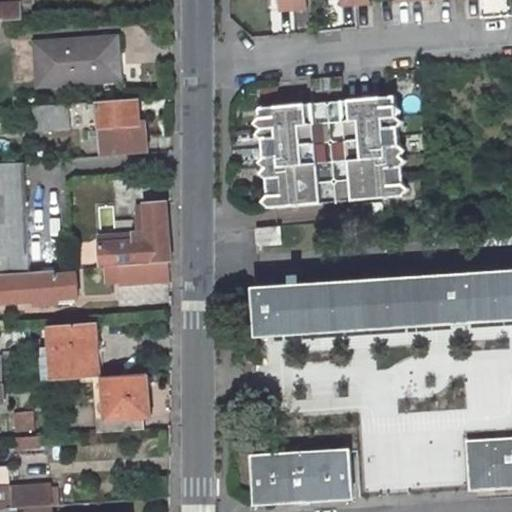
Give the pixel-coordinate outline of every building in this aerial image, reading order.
[(4,0),(5,5),(0,5),(0,21),(6,21),(33,19),(33,14),(32,0),(4,0)] [(279,0),(280,10),(294,9),(293,0),(279,0)] [(307,0),(293,0),(294,9),(308,8),(307,0)] [(296,27),(293,9),(277,12),(281,30),(296,27)] [(0,39),(8,39),(6,21),(0,21),(0,39)] [(121,80),(118,37),(36,43),(39,86),(121,80)] [(343,76),(331,77),(332,89),(343,89),(343,76)] [(322,78),(310,79),(312,91),(323,90),(322,78)] [(262,89),(263,106),(278,105),(277,88),(262,89)] [(398,106),(397,96),(392,96),(343,101),(353,201),(404,197),(410,189),(405,184),(403,166),(407,161),(402,156),(407,150),(401,145),(399,127),(405,122),(399,117),(404,111),(398,106)] [(139,99),(99,102),(103,157),(142,154),(140,123),(139,99)] [(322,203),(353,201),(343,101),(333,102),(329,105),(326,103),(314,104),(322,203)] [(71,128),(69,104),(35,107),(37,130),(71,128)] [(322,203),(314,104),(308,104),(276,107),(266,107),(262,108),(260,110),(262,118),(257,123),(263,128),(257,135),(263,139),(265,157),(260,163),(266,168),(261,174),(267,178),(268,196),(263,202),(269,207),(269,208),(322,203)] [(147,122),(140,123),(142,154),(149,153),(147,122)] [(0,274),(30,272),(25,163),(0,164),(0,274)] [(112,244),(101,245),(102,267),(106,267),(120,266),(169,262),(172,262),(167,202),(145,204),(148,233),(112,236),(112,244)] [(376,220),(374,202),(353,205),(354,222),(376,220)] [(99,230),(114,230),(114,206),(99,206),(99,230)] [(258,246),(282,244),(281,227),(257,229),(258,246)] [(112,236),(101,237),(101,245),(112,244),(112,236)] [(171,281),(169,262),(120,266),(121,279),(122,285),(171,281)] [(121,279),(120,266),(106,267),(107,273),(113,273),(114,280),(121,279)] [(71,269),(30,272),(0,274),(0,302),(34,300),(34,306),(56,305),(56,298),(78,297),(76,274),(72,274),(71,269)] [(511,272),(257,289),(260,336),(511,318),(511,272)] [(45,378),(55,378),(55,381),(95,378),(98,378),(97,370),(96,351),(94,323),(52,326),(54,358),(44,359),(45,378)] [(98,378),(95,378),(96,394),(106,394),(106,402),(97,403),(99,433),(146,430),(144,416),(150,416),(149,396),(143,396),(142,391),(148,390),(147,374),(98,378)] [(106,394),(96,394),(97,403),(106,402),(106,394)] [(33,430),(32,412),(16,413),(18,431),(33,430)] [(20,446),(39,444),(39,436),(25,437),(26,443),(20,443),(20,446)] [(511,439),(469,442),(472,489),(511,486),(511,439)] [(354,498),(351,450),(254,457),(257,504),(354,498)] [(59,505),(57,487),(50,488),(51,506),(59,505)] [(0,508),(17,508),(29,507),(28,489),(13,490),(13,488),(0,488),(0,508)] [(29,507),(51,506),(50,488),(28,489),(29,507)]
